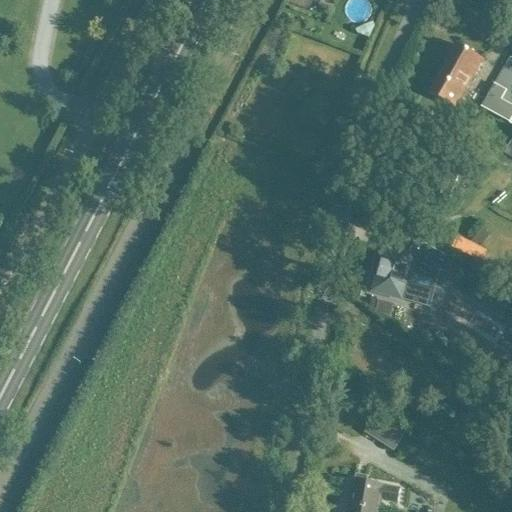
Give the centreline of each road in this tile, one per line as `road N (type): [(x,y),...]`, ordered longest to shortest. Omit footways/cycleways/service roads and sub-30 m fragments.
road 1 (unclassified): [(0,485),(250,0)]
road 2 (unclassified): [(293,511),(329,251),(379,83),(415,0)]
road 3 (primary): [(0,405),(209,0)]
road 4 (unclassified): [(0,295),(152,0)]
